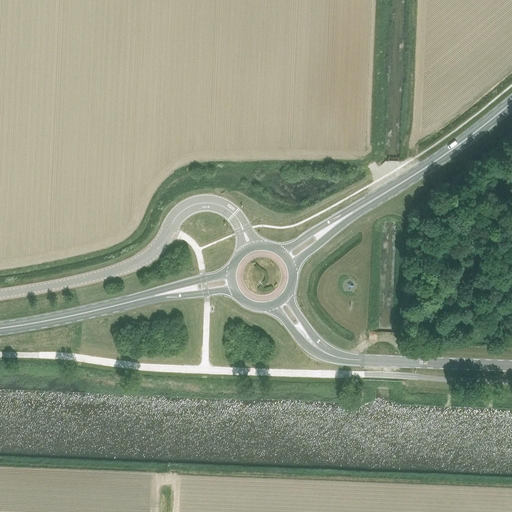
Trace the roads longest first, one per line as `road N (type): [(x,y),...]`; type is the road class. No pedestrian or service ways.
road 1 (unclassified): [(0,295),(141,261),(194,204),(222,206),(240,224)]
road 2 (unclassified): [(511,366),(352,360),(318,349)]
road 3 (primary): [(352,212),(511,102)]
road 4 (track): [(392,188),(406,214),(403,351)]
road 5 (primary): [(154,296),(0,328)]
road 6 (track): [(363,205),(363,346)]
